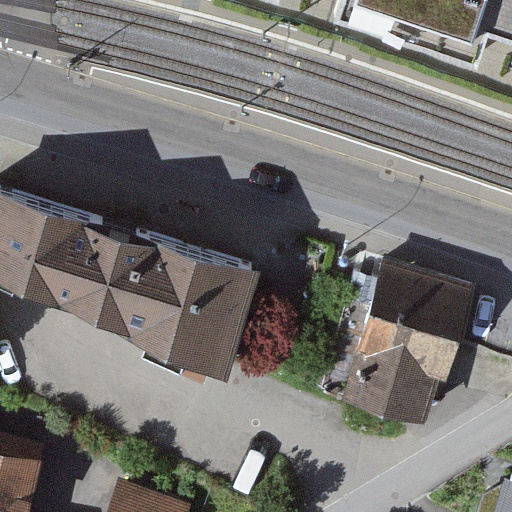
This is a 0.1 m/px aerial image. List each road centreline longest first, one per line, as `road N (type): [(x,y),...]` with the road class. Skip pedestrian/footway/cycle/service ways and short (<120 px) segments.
road 1 (tertiary): [(0,82),(511,247)]
road 2 (residential): [(511,416),(355,511)]
road 3 (residential): [(0,424),(67,450),(63,511)]
